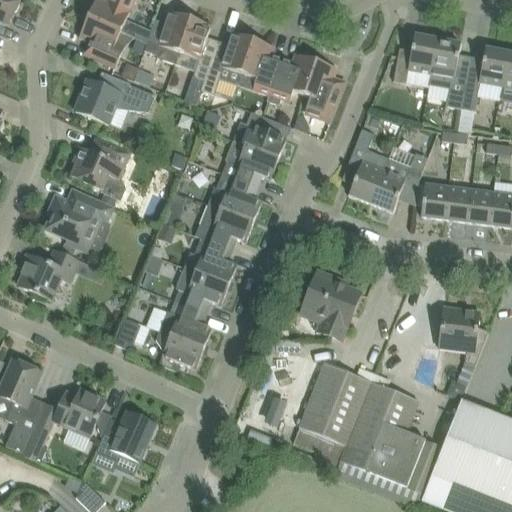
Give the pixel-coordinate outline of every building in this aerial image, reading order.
[(0,0),(0,22),(9,27),(22,1),(20,0),(0,0)] [(98,0),(97,0),(89,20),(121,34),(133,40),(147,46),(149,41),(153,31),(128,20),(136,2),(136,0),(110,0),(109,4),(98,0)] [(157,60),(175,66),(191,21),(170,14),(166,25),(156,22),(153,31),(149,41),(147,46),(145,53),(158,58),(157,60)] [(89,20),(80,40),(90,44),(84,57),(106,67),(116,71),(123,55),(114,48),(121,34),(89,20)] [(191,21),(175,66),(196,73),(194,77),(206,81),(210,68),(218,44),(208,40),(212,28),(191,21)] [(206,81),(202,93),(215,98),(220,81),(238,88),(242,76),(254,42),(233,35),(221,71),(210,68),(206,81)] [(430,88),(432,77),(438,42),(415,38),(411,60),(399,58),(394,83),(429,90),(430,88)] [(254,42),(242,76),(262,83),(258,94),(269,98),(282,64),(271,60),(275,49),(254,42)] [(432,77),(430,88),(449,91),(446,109),(462,112),(465,97),(467,88),(468,80),(455,78),(462,47),(438,42),(432,77)] [(465,97),(462,112),(474,114),(480,85),(503,89),(509,55),(486,51),(480,83),(468,80),(467,88),(465,97)] [(503,89),(501,101),(511,102),(511,55),(509,55),(503,89)] [(317,64),(296,57),(292,68),(282,64),(269,98),(267,103),(279,108),(282,101),(290,104),(293,94),(305,98),(317,64)] [(127,63),(122,75),(134,80),(139,68),(127,63)] [(310,99),(304,116),(330,126),(332,121),(346,85),(334,81),(338,71),(317,64),(305,98),(310,99)] [(140,71),(135,83),(150,88),(154,77),(140,71)] [(131,86),(121,82),(102,74),(97,86),(88,82),(81,101),(82,102),(77,113),(76,113),(76,114),(94,121),(109,127),(115,111),(149,115),(156,98),(130,88),(131,86)] [(190,89),(185,101),(197,106),(202,93),(206,81),(194,77),(193,77),(190,89)] [(169,87),(167,96),(174,98),(177,90),(169,87)] [(240,124),(233,144),(279,162),(287,141),(277,137),(282,126),(251,114),(246,126),(240,124)] [(350,197),(371,205),(389,161),(368,153),(374,137),(362,132),(351,161),(362,166),(350,197)] [(441,143),(454,145),(455,136),(442,134),(441,143)] [(455,136),(454,145),(467,146),(468,137),(455,136)] [(227,164),(222,176),(256,189),(261,178),(271,182),(279,162),(233,144),(225,163),(227,164)] [(131,157),(104,145),(98,158),(80,149),(73,165),(77,166),(71,179),(121,201),(125,192),(125,189),(124,187),(121,184),(119,183),(131,157)] [(486,155),(499,157),(500,147),(487,146),(486,155)] [(511,148),(500,147),(499,157),(511,158),(511,150),(511,148)] [(389,161),(371,205),(394,214),(408,177),(419,181),(428,160),(416,156),(411,170),(389,161)] [(174,159),(172,167),(183,171),(187,160),(179,157),(174,159)] [(214,191),(208,207),(254,225),(262,205),(252,201),(256,189),(222,176),(216,192),(214,191)] [(492,193),(511,194),(511,186),(492,184),(492,193)] [(425,187),(421,219),(445,222),(449,190),(425,187)] [(449,190),(445,222),(467,224),(471,193),(449,190)] [(471,193),(467,224),(490,227),(494,196),(471,193)] [(173,195),(164,221),(176,225),(185,199),(173,195)] [(511,197),(494,196),(490,227),(511,230),(511,197)] [(54,215),(47,231),(69,241),(67,244),(76,248),(90,254),(103,223),(107,225),(113,210),(91,201),(86,213),(57,200),(51,214),(54,215)] [(201,240),(232,253),(237,242),(246,246),(254,225),(208,207),(196,238),(201,240)] [(164,226),(159,240),(171,245),(176,231),(164,226)] [(190,255),(184,271),(229,288),(237,268),(228,264),(232,253),(201,240),(195,256),(190,255)] [(65,243),(60,254),(72,259),(76,248),(67,244),(65,243)] [(79,263),(74,260),(72,259),(60,254),(56,252),(49,267),(31,259),(18,288),(52,303),(60,285),(61,282),(69,286),(75,274),(79,263)] [(79,263),(75,274),(86,278),(91,268),(79,263)] [(179,292),(175,303),(207,316),(211,305),(221,309),(229,288),(184,271),(176,291),(179,292)] [(318,335),(341,344),(361,295),(331,284),(333,280),(320,275),(318,279),(316,278),(312,290),(308,289),(304,298),(308,299),(303,311),(324,320),(318,335)] [(167,313),(159,334),(204,352),(213,331),(202,327),(207,316),(175,303),(171,315),(167,313)] [(480,315),(444,310),(439,350),(467,354),(465,366),(475,368),(489,334),(478,330),(480,315)] [(139,326),(134,324),(126,321),(116,346),(128,352),(129,350),(132,351),(141,328),(139,327),(139,326)] [(204,352),(159,334),(156,343),(164,355),(161,364),(193,377),(204,352)] [(275,342),(275,352),(299,354),(300,343),(275,342)] [(422,362),(416,375),(430,380),(435,367),(422,362)] [(14,363),(0,392),(0,398),(12,404),(4,422),(15,426),(5,448),(25,456),(30,443),(34,435),(42,418),(47,406),(31,399),(35,391),(42,375),(14,363)] [(294,445),(341,464),(372,385),(325,366),(294,445)] [(376,375),(372,385),(387,391),(391,381),(376,375)] [(453,384),(448,395),(460,399),(464,388),(453,384)] [(372,385),(341,464),(407,490),(426,442),(407,435),(419,403),(387,391),(372,385)] [(59,411),(54,421),(91,438),(97,424),(98,422),(100,416),(106,404),(98,401),(98,397),(91,394),(88,396),(80,393),(77,400),(66,395),(59,411)] [(511,511),(511,422),(462,402),(454,421),(422,503),(445,511),(511,511)] [(103,440),(96,454),(118,463),(121,457),(139,465),(157,426),(147,422),(148,418),(139,414),(138,418),(128,413),(122,426),(111,421),(103,440)] [(98,422),(97,424),(101,438),(103,440),(111,421),(100,416),(98,422)] [(25,456),(24,457),(41,465),(47,450),(43,448),(54,423),(42,418),(34,435),(30,443),(25,456)] [(83,483),(76,499),(89,511),(97,511),(105,504),(83,483)]
